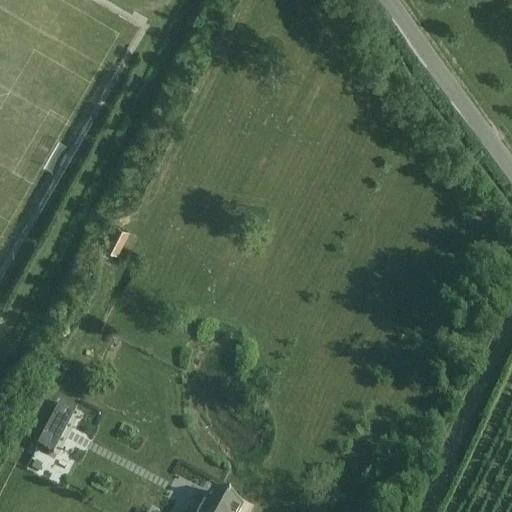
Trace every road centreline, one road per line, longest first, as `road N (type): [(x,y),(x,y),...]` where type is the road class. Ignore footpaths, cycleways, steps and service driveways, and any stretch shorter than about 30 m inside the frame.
road 1 (unclassified): [(511,319),(419,511)]
road 2 (unclassified): [(511,167),(393,0)]
